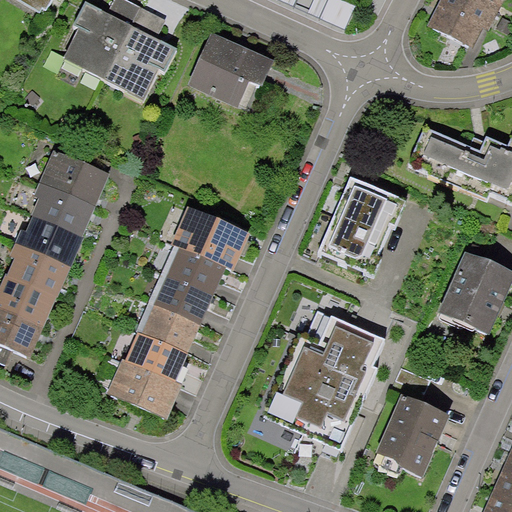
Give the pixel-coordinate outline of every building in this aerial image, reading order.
[(9,0),(35,17),(50,13),(59,0),(9,0)] [(117,0),(116,0),(107,18),(86,7),(74,31),(77,34),(61,66),(144,107),(159,78),(165,80),(176,57),(156,44),(165,24),(117,0)] [(441,0),(425,31),(470,53),(480,35),(486,38),(505,2),(500,0),(441,0)] [(276,69),(212,42),(190,90),(239,111),(248,90),(264,97),(276,69)] [(478,156),(426,135),(411,171),(428,178),(427,182),(485,206),(488,199),(511,209),(511,207),(511,143),(509,151),(484,141),(478,156)] [(111,181),(55,157),(36,201),(40,203),(26,237),(21,235),(9,262),(13,263),(0,293),(0,372),(6,375),(12,359),(31,367),(111,181)] [(408,207),(349,184),(318,265),(377,287),(384,267),(380,264),(390,237),(396,239),(408,207)] [(176,253),(127,362),(175,384),(224,276),(234,280),(251,243),(187,214),(171,251),(176,253)] [(511,288),(511,279),(463,258),(436,320),(490,342),(511,288)] [(247,419),(340,458),(390,340),(307,305),(295,334),(285,330),(247,419)] [(183,391),(122,363),(107,400),(167,426),(183,391)] [(434,383),(399,370),(391,391),(426,404),(434,383)] [(450,422),(400,403),(376,468),(425,487),(450,422)] [(511,511),(511,441),(480,511),(511,511)]
